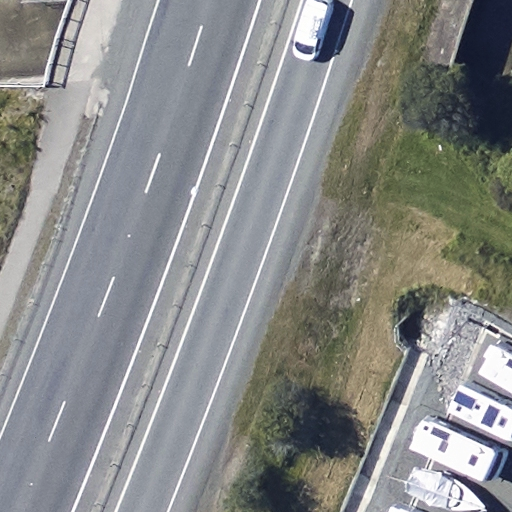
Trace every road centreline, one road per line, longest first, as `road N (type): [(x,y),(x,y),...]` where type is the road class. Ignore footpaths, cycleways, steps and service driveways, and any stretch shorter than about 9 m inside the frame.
road 1 (trunk): [(14,511),(146,191),(207,0)]
road 2 (trunk): [(327,0),(140,511)]
